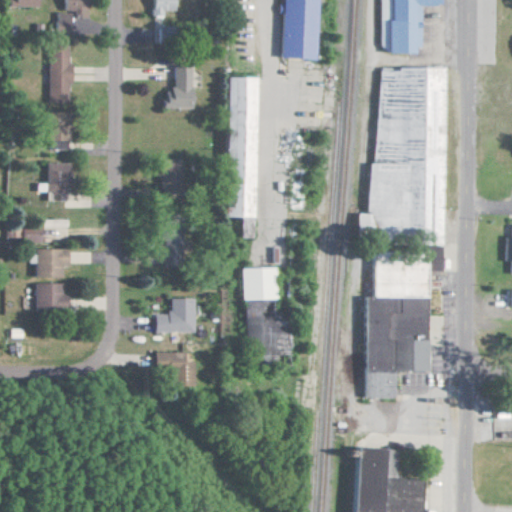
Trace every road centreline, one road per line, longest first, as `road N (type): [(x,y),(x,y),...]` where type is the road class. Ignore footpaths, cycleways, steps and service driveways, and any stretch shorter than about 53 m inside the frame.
road 1 (residential): [(463,0),(464,511)]
road 2 (residential): [(110,0),(114,321),(106,354)]
